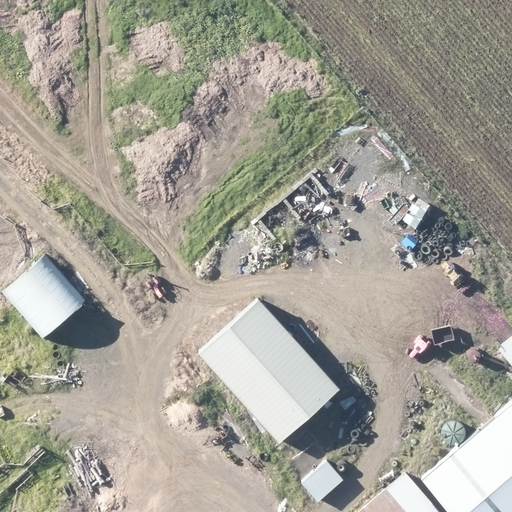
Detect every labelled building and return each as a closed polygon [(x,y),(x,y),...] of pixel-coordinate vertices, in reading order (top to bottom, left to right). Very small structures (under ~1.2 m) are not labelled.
[(84,302),(44,257),(4,292),(43,338),(84,302)] [(337,389),(257,300),(198,354),(278,442),(337,389)] [(511,333),(495,349),(511,368),(511,333)] [(511,511),(511,401),(420,478),(448,511),(511,511)] [(341,479),(325,461),(299,484),(315,502),(341,479)] [(433,511),(401,475),(359,511),(433,511)]
